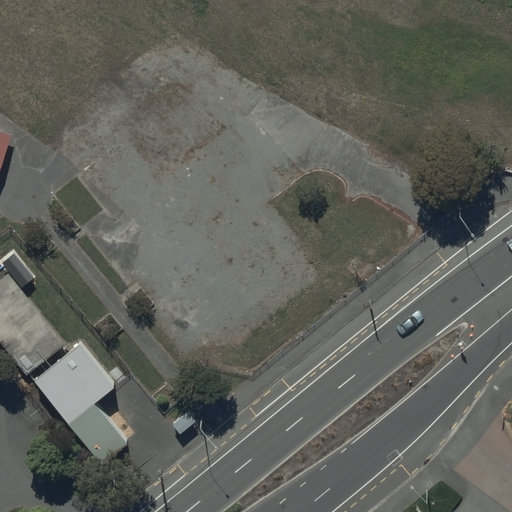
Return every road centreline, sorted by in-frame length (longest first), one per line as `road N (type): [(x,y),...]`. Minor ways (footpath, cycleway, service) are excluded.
road 1 (secondary): [(187,511),(368,363),(511,283)]
road 2 (secondary): [(511,299),(425,405),(303,511)]
